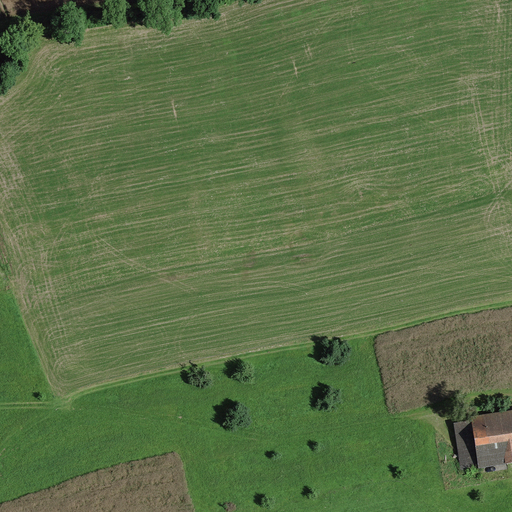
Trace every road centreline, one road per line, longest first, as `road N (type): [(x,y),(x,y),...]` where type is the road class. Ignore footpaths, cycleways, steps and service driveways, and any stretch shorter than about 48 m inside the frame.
road 1 (track): [(0,455),(29,427),(127,382),(511,302)]
road 2 (track): [(63,409),(289,442),(511,402)]
